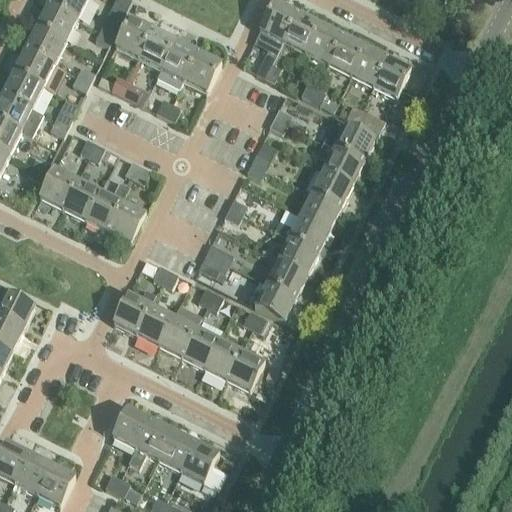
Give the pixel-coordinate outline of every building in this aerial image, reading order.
[(82,0),(52,0),(47,10),(78,26),(89,3),(82,0)] [(419,0),(417,4),(440,16),(448,0),(419,0)] [(274,7),(259,38),(282,49),(297,19),(274,7)] [(47,10),(36,34),(66,49),(78,26),(47,10)] [(297,19),(282,49),(304,60),(319,30),(297,19)] [(130,24),(114,54),(138,66),(153,35),(130,24)] [(104,28),(100,37),(113,43),(117,34),(104,28)] [(319,30),(304,60),(327,72),(342,42),(319,30)] [(36,34),(25,56),(55,71),(66,49),(36,34)] [(153,35),(138,66),(160,77),(176,47),(153,35)] [(95,46),(108,53),(113,43),(100,37),(95,46)] [(342,42),(327,72),(350,83),(365,53),(342,42)] [(176,47),(160,77),(183,89),(198,58),(176,47)] [(365,53),(350,83),(372,95),(387,64),(365,53)] [(25,56),(13,79),(44,94),(44,93),(57,99),(68,78),(55,72),(55,71),(25,56)] [(198,58),(183,89),(206,100),(221,70),(198,58)] [(387,64),(372,95),(395,106),(410,76),(387,64)] [(262,66),(255,80),(264,85),(271,71),(262,66)] [(271,71),(264,85),(273,89),(280,76),(271,71)] [(81,73),(76,82),(90,89),(95,80),(81,73)] [(13,79),(2,101),(32,116),(44,94),(13,79)] [(71,92),(85,99),(90,89),(76,82),(71,92)] [(117,83),(110,97),(120,101),(127,88),(117,83)] [(127,88),(120,101),(128,106),(135,92),(127,88)] [(307,88),(300,102),(309,107),(316,93),(307,88)] [(316,93),(309,107),(319,112),(326,98),(316,93)] [(2,101),(0,104),(0,128),(21,139),(32,116),(2,101)] [(163,106),(156,119),(165,124),(172,110),(163,106)] [(172,110),(165,124),(174,128),(180,115),(172,110)] [(352,111),(345,125),(354,130),(361,116),(352,111)] [(278,115),(274,125),(287,132),(292,122),(278,115)] [(361,116),(354,130),(377,141),(384,128),(361,116)] [(58,119),(54,127),(67,134),(72,126),(58,119)] [(274,125),(269,135),(282,141),(287,132),(274,125)] [(49,137),(63,143),(67,134),(54,127),(49,137)] [(0,128),(0,156),(10,162),(21,139),(0,128)] [(344,132),(333,155),(363,170),(375,147),(344,132)] [(80,160),(89,164),(96,151),(86,146),(80,160)] [(326,169),(321,178),(352,193),(363,170),(333,155),(323,150),(316,164),(326,169)] [(96,151),(89,164),(98,169),(105,156),(96,151)] [(261,151),(251,170),(265,177),(269,168),(274,158),(261,151)] [(0,180),(10,162),(0,156),(0,180)] [(36,163),(31,173),(45,180),(50,170),(36,163)] [(125,183),(133,187),(140,173),(132,169),(125,183)] [(251,170),(247,179),(260,186),(265,177),(251,170)] [(27,182),(40,189),(45,180),(31,173),(27,182)] [(140,173),(133,187),(143,192),(150,178),(140,173)] [(55,175),(39,206),(62,217),(78,187),(55,175)] [(321,178),(310,200),(341,215),(352,193),(321,178)] [(78,187),(62,217),(84,229),(100,198),(78,187)] [(100,198),(84,229),(107,240),(130,194),(120,189),(113,205),(100,198)] [(130,194),(107,240),(130,252),(145,221),(123,210),(131,195),(130,194)] [(310,200),(299,223),(329,238),(341,215),(310,200)] [(233,205),(229,215),(242,221),(247,212),(233,205)] [(229,215),(224,224),(238,231),(242,221),(229,215)] [(274,239),(288,244),(318,260),(329,238),(299,223),(293,235),(279,228),(274,239)] [(288,244),(276,268),(307,283),(318,260),(288,244)] [(206,260),(229,271),(233,263),(224,258),(210,251),(206,260)] [(206,260),(198,276),(216,285),(219,279),(224,281),(229,271),(206,260)] [(276,268),(265,290),(295,305),(307,283),(276,268)] [(152,285),(162,290),(169,276),(159,271),(152,285)] [(169,276),(162,290),(171,295),(178,281),(169,276)] [(261,298),(254,313),(284,328),(295,305),(265,290),(265,291),(259,289),(256,295),(261,298)] [(198,308),(207,313),(214,299),(205,295),(198,308)] [(0,325),(25,338),(36,315),(0,296),(0,325)] [(129,300),(113,331),(136,342),(156,302),(146,297),(142,307),(129,300)] [(214,299),(207,313),(216,318),(223,304),(214,299)] [(156,302),(136,342),(158,354),(174,323),(152,312),(157,303),(156,302)] [(243,331),(252,336),(259,322),(249,317),(243,331)] [(259,322),(252,336),(261,340),(268,327),(259,322)] [(174,323),(158,354),(181,365),(196,334),(174,323)] [(0,325),(0,353),(13,360),(25,338),(0,325)] [(196,334),(181,365),(203,376),(218,346),(196,334)] [(218,346),(203,376),(226,388),(241,357),(218,346)] [(0,353),(0,381),(2,383),(13,360),(0,353)] [(241,357),(226,388),(249,400),(264,369),(241,357)] [(127,414),(112,444),(135,456),(151,425),(127,414)] [(151,425),(135,456),(157,467),(173,436),(151,425)] [(173,436),(157,467),(180,478),(195,448),(173,436)] [(6,448),(0,460),(0,482),(14,490),(29,460),(6,448)] [(195,448),(180,478),(203,490),(217,497),(224,483),(210,476),(219,459),(195,448)] [(29,460),(14,490),(37,501),(52,471),(29,460)] [(52,471),(37,501),(57,511),(60,511),(75,483),(52,471)] [(112,481),(105,494),(114,499),(120,486),(112,481)] [(120,486),(114,499),(123,504),(134,510),(137,505),(130,491),(120,486)]
